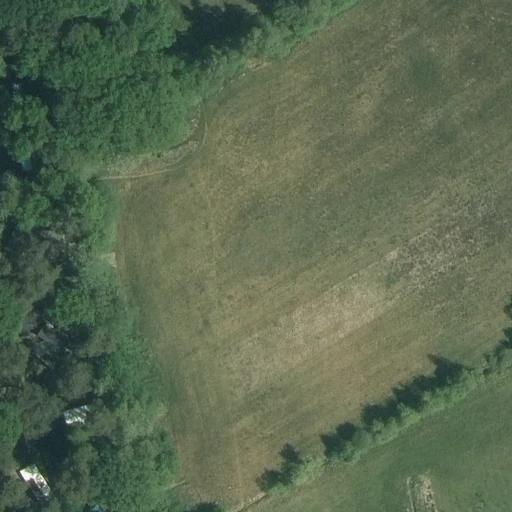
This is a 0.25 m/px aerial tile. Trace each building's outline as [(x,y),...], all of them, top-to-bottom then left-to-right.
[(30,185),(52,180),(45,147),(29,150),(33,174),(28,176),(30,185)] [(32,251),(60,254),(62,237),(34,234),(32,251)] [(68,340),(44,326),(37,339),(62,352),(68,340)] [(99,407),(64,416),(68,434),(103,425),(99,407)] [(58,500),(39,469),(22,479),(41,510),(45,508),(47,511),(53,511),(59,509),(55,502),(58,500)] [(88,511),(110,511),(102,501),(88,511)]
